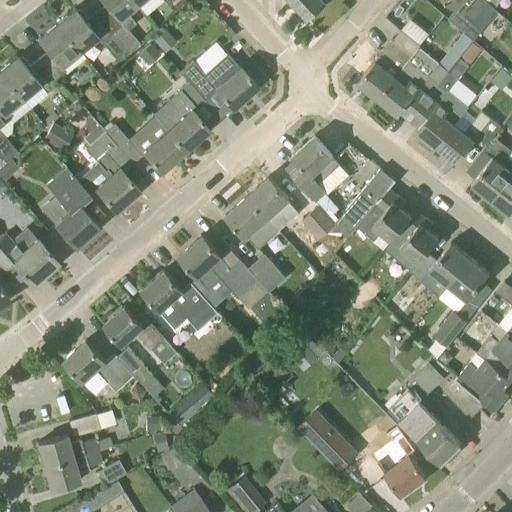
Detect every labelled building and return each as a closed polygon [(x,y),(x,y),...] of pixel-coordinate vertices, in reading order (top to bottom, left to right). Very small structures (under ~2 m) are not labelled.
[(128,52),(139,43),(127,29),(135,22),(127,12),(137,4),(133,0),(99,0),(104,5),(95,12),(124,47),(128,52)] [(290,0),(307,17),(325,1),(324,0),(290,0)] [(464,32),(473,40),(477,34),(481,30),(472,22),(489,3),(485,0),(446,0),(456,9),(448,18),(464,32)] [(77,11),(75,8),(56,23),(80,51),(97,37),(101,42),(102,41),(114,55),(124,47),(95,12),(87,19),(79,10),(77,11)] [(55,80),(66,70),(67,72),(84,57),(80,51),(56,23),(38,38),(40,41),(38,43),(46,52),(38,59),(55,80)] [(165,29),(152,39),(163,52),(176,41),(165,29)] [(420,44),(401,29),(393,38),(357,82),(377,98),(409,60),(419,46),(420,44)] [(464,32),(448,52),(457,60),(473,40),(464,32)] [(449,89),(469,65),(483,48),(479,45),(473,40),(457,60),(438,83),(409,119),(419,126),(416,129),(437,145),(455,123),(454,123),(469,105),(449,89)] [(151,42),(139,52),(148,64),(160,54),(151,42)] [(439,63),(419,46),(409,60),(377,98),(398,114),(400,111),(409,119),(438,83),(457,60),(448,52),(439,63)] [(180,71),(188,81),(203,99),(216,88),(232,107),(257,85),(239,66),(227,53),(204,73),(193,59),(188,63),(180,71)] [(0,69),(0,71),(22,99),(40,84),(44,89),(55,80),(38,59),(30,67),(22,57),(20,59),(17,55),(0,69)] [(511,76),(502,67),(492,79),(501,89),(511,76)] [(0,124),(9,118),(5,113),(22,99),(0,71),(0,124)] [(167,129),(185,149),(209,128),(192,109),(203,99),(188,81),(170,97),(185,114),(167,129)] [(486,143),(500,125),(482,110),(465,131),(455,123),(437,145),(457,161),(477,136),(486,143)] [(52,122),(43,138),(56,145),(65,129),(52,122)] [(105,131),(133,163),(142,154),(114,123),(105,131)] [(97,161),(77,179),(90,193),(96,187),(116,210),(139,189),(123,171),(133,163),(105,131),(99,124),(83,138),(89,144),(85,148),(97,161)] [(161,170),(185,149),(167,129),(143,151),(161,170)] [(290,173),(319,204),(325,212),(334,203),(324,193),(326,191),(318,183),(339,163),(333,156),(314,135),(292,154),(301,164),(290,173)] [(493,155),(471,183),(490,198),(511,170),(511,158),(508,156),(492,144),(488,142),(484,148),(493,155)] [(5,161),(0,165),(0,175),(4,180),(19,167),(14,160),(10,157),(5,161)] [(347,236),(356,226),(382,197),(396,180),(380,167),(335,223),(336,223),(347,236)] [(511,170),(490,198),(509,214),(511,210),(511,170)] [(279,230),(299,211),(288,199),(289,197),(269,175),(247,195),(279,230)] [(90,193),(77,179),(75,176),(54,195),(40,207),(55,223),(55,224),(75,246),(98,225),(79,204),(90,194),(90,193)] [(390,203),(382,197),(356,226),(374,240),(381,231),(392,240),(409,219),(409,218),(412,215),(401,206),(406,201),(397,194),(390,203)] [(259,248),(279,230),(247,195),(226,214),(246,237),(247,235),(259,248)] [(319,204),(302,219),(320,238),(336,223),(335,223),(325,212),(319,204)] [(429,228),(433,223),(425,216),(417,225),(409,219),(392,240),(385,248),(401,261),(408,253),(417,261),(410,270),(410,271),(427,250),(439,236),(429,228)] [(36,238),(27,228),(13,240),(6,233),(0,238),(0,266),(3,269),(12,261),(32,284),(58,261),(37,238),(36,238)] [(221,255),(203,234),(179,256),(208,287),(220,276),(239,298),(259,280),(249,267),(240,258),(230,266),(220,255),(221,255)] [(448,284),(470,257),(451,241),(437,258),(427,250),(410,271),(421,279),(429,269),(448,284)] [(249,267),(259,280),(265,286),(269,291),(286,276),(265,253),(261,256),(249,267)] [(467,299),(489,272),(470,257),(448,284),(467,299)] [(183,289),(164,269),(142,289),(161,310),(169,319),(181,308),(198,327),(217,310),(191,281),(183,289)] [(511,303),(511,323),(507,330),(511,334),(511,285),(505,280),(496,291),(511,303)] [(0,284),(0,304),(9,299),(0,284)] [(143,324),(125,304),(103,324),(122,345),(136,332),(151,348),(165,336),(149,319),(143,324)] [(447,345),(467,320),(454,309),(434,334),(447,345)] [(511,334),(507,330),(499,324),(477,351),(511,378),(510,379),(511,380),(511,334)] [(286,352),(305,369),(323,349),(304,332),(286,352)] [(116,391),(134,375),(117,356),(114,352),(105,360),(86,339),(64,359),(83,381),(97,367),(101,370),(99,372),(116,391)] [(117,356),(134,375),(135,373),(141,380),(154,395),(164,387),(151,372),(128,346),(117,356)] [(477,351),(456,378),(495,410),(509,393),(503,388),(511,379),(511,380),(510,379),(511,378),(477,351)] [(427,360),(410,376),(426,392),(442,377),(427,360)] [(495,410),(456,378),(455,377),(442,389),(445,391),(456,403),(470,418),(481,407),(490,416),(495,410)] [(176,420),(206,402),(197,387),(167,406),(176,420)] [(441,463),(461,443),(409,389),(389,408),(441,463)] [(73,435),(100,428),(95,412),(68,420),(73,435)] [(361,462),(397,436),(387,423),(351,449),(361,462)] [(68,441),(66,434),(37,442),(44,465),(99,449),(96,440),(95,437),(81,441),(80,438),(68,441)] [(110,436),(96,440),(99,449),(112,445),(112,444),(110,436)] [(401,495),(427,476),(410,453),(399,439),(388,447),(398,462),(384,472),(401,495)] [(51,488),(79,479),(77,471),(88,468),(88,466),(102,461),(99,449),(44,465),(51,488)] [(105,484),(126,472),(118,458),(97,470),(105,484)] [(225,489),(242,511),(252,511),(266,502),(243,474),(225,489)] [(176,511),(210,511),(193,488),(171,504),(176,511)] [(344,504),(352,511),(362,511),(370,504),(358,491),(344,504)] [(285,511),(276,501),(262,511),(327,511),(322,505),(314,511),(285,511)]
